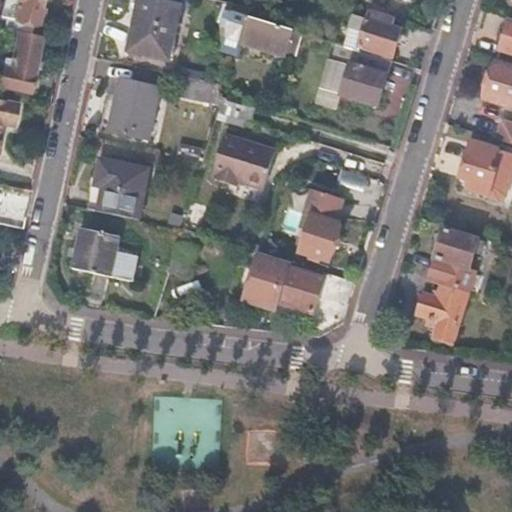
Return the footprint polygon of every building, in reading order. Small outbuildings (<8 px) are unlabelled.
[(5,0),(2,16),(13,18),(10,30),(33,35),(36,24),(40,25),(45,0),(5,0)] [(182,9),(144,0),(141,0),(130,51),(171,60),(182,9)] [(292,32),(250,19),(227,11),(223,26),(222,56),(238,60),(242,45),(272,54),(278,37),(290,41),(292,32)] [(395,19),(371,12),(368,22),(392,29),(395,19)] [(351,30),(365,35),(360,49),(394,59),(402,32),(392,29),(368,22),(354,18),(351,30)] [(511,23),(509,23),(497,60),(511,64),(511,23)] [(345,49),(390,63),(391,59),(360,49),(365,35),(351,30),(345,49)] [(14,61),(6,59),(0,85),(0,86),(30,93),(42,39),(19,34),(14,61)] [(345,49),(338,47),(334,61),(331,60),(316,107),(339,115),(344,99),(378,109),(392,64),(390,63),(345,49)] [(511,70),(495,65),(485,100),(511,108),(511,70)] [(220,86),(180,77),(175,98),(220,108),(220,99),(220,86)] [(118,103),(115,102),(108,131),(149,140),(161,90),(123,81),(118,103)] [(254,110),(220,99),(220,108),(220,114),(250,124),(254,110)] [(19,105),(0,100),(0,145),(4,126),(14,128),(19,105)] [(511,124),(502,121),(496,140),(511,145),(511,124)] [(276,152),(226,136),(214,174),(264,190),(276,152)] [(511,156),(496,151),(471,144),(460,179),(470,182),(467,190),(488,196),(498,199),(503,196),(511,168),(511,156)] [(151,172),(103,162),(92,211),(140,221),(151,172)] [(307,231),(299,254),(329,264),(342,226),(336,224),(343,201),(313,192),(301,230),(307,231)] [(122,238),(82,229),(73,270),(133,283),(139,258),(118,254),(122,238)] [(196,234),(183,230),(178,244),(192,249),(196,234)] [(479,241),(444,230),(431,272),(433,272),(465,283),(472,283),(476,272),(470,270),(479,241)] [(192,249),(178,244),(169,272),(188,278),(197,250),(192,249)] [(278,304),(312,315),(323,279),(258,259),(244,306),(275,316),(278,304)] [(437,300),(424,295),(417,315),(430,319),(428,326),(437,329),(433,340),(450,345),(472,283),(465,283),(433,272),(430,280),(443,284),(437,300)] [(437,372),(461,373),(461,362),(438,362),(437,372)]
